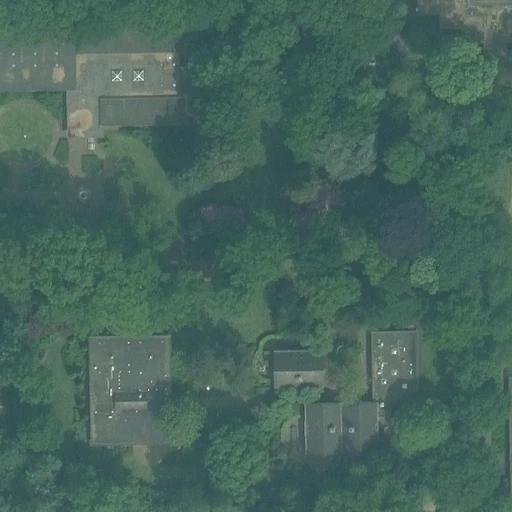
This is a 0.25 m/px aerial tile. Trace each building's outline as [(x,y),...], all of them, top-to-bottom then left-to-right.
[(511,0),(417,0),(418,15),(439,15),(439,29),(461,29),(461,43),(483,43),(483,57),(506,57),(506,43),(511,42),(511,0)] [(0,91),(72,90),(73,110),(100,110),(101,126),(206,124),(204,26),(0,29),(0,91)] [(265,61),(265,77),(277,76),(277,61),(265,61)] [(375,336),(376,397),(415,397),(414,335),(375,336)] [(93,340),(95,442),(169,441),(167,339),(93,340)] [(274,351),(275,388),(324,387),(323,350),(274,351)] [(305,404),(306,453),(378,452),(378,417),(391,417),(391,402),(305,404)]
